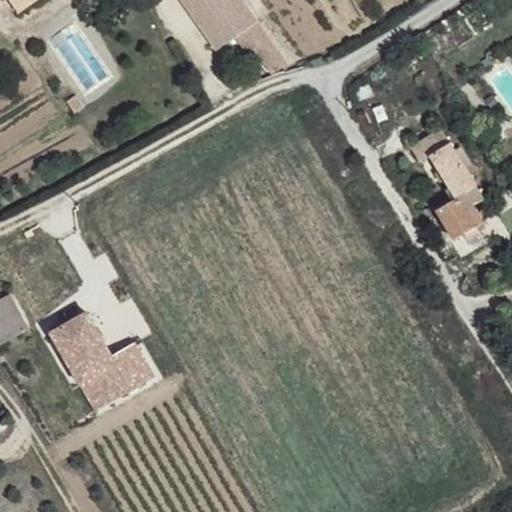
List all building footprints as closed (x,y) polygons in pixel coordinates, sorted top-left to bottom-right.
[(37,0),(10,0),(19,12),(37,0)] [(242,32),(256,22),(240,0),(181,0),(216,49),(242,32)] [(267,38),(256,22),(242,32),(252,47),(267,38)] [(285,63),(267,38),(252,47),(270,73),(285,63)] [(71,99),(63,103),(71,114),(79,109),(71,99)] [(463,194),(476,187),(443,129),(413,147),(422,162),(431,157),(457,198),(463,194)] [(484,201),(476,187),(463,194),(472,208),(484,201)] [(472,208),(463,194),(457,198),(436,209),(454,238),(463,233),(475,227),(481,222),(472,208)] [(481,237),(475,227),(463,233),(470,243),(481,237)] [(155,374),(136,335),(110,347),(88,302),(49,321),(89,405),(155,374)] [(3,322),(0,324),(0,360),(4,367),(39,349),(20,313),(3,322)]
